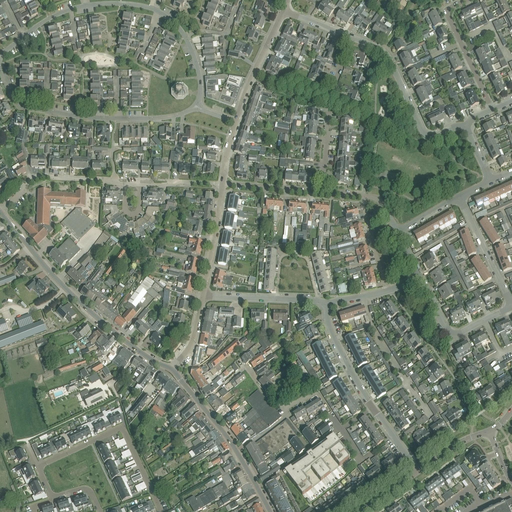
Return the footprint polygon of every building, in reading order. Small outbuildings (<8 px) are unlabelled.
[(184,5),(174,0),(173,2),(175,3),(173,6),(179,10),(181,7),(183,8),(184,5)] [(266,3),(262,1),(258,0),(256,0),(257,1),(258,1),(256,6),(257,7),(255,10),(258,12),(267,15),(268,13),(269,13),(270,11),(269,11),(270,9),(267,8),(267,7),(265,6),(266,3)] [(344,0),(339,8),(342,10),(345,4),(348,0),(344,0)] [(499,6),(500,9),(507,6),(504,0),(497,4),(495,5),(497,7),(499,6)] [(318,10),(324,14),(328,7),(330,5),(324,2),(324,3),(323,3),(318,10)] [(26,10),(27,12),(37,7),(35,5),(33,6),(32,3),(26,6),(27,10),(26,10)] [(208,5),(207,8),(217,12),(218,9),(216,9),(218,5),(211,3),(210,6),(208,5)] [(361,10),(357,15),(360,16),(360,17),(361,15),(365,10),(367,7),(364,5),(361,10)] [(479,5),(473,8),(477,17),(483,14),(479,5)] [(328,7),(324,14),(329,17),(333,11),(335,8),(333,6),(331,9),(328,7)] [(500,9),(498,11),(496,11),(499,17),(500,16),(503,15),(505,14),(510,12),(508,9),(509,8),(508,6),(507,6),(500,9)] [(22,15),(16,18),(21,28),(24,26),(21,19),(23,18),(29,15),(30,14),(31,17),(38,14),(36,11),(38,10),(37,7),(27,12),(22,15)] [(208,11),(207,14),(213,17),(215,13),(216,14),(217,12),(207,8),(206,11),(208,11)] [(240,8),(235,22),(240,24),(243,16),(242,16),(243,14),(241,14),(243,9),(240,8)] [(429,16),(431,22),(439,18),(436,12),(433,14),(431,8),(421,13),(424,19),(429,16)] [(473,8),(467,10),(470,17),(472,19),(477,17),(473,8)] [(376,33),(378,35),(382,29),(384,26),(380,23),(386,14),(387,12),(384,10),(380,15),(372,27),(374,29),(373,31),(372,32),(375,34),(376,33)] [(470,17),(467,10),(461,13),(462,16),(460,17),(462,21),(466,19),(471,28),(469,29),(470,32),(476,29),(474,24),(472,19),(470,17)] [(339,19),(342,21),(346,14),(341,11),(336,17),(337,17),(336,18),(339,20),(339,19)] [(346,14),(342,21),(341,21),(343,23),(344,22),(347,24),(354,14),(349,11),(346,14)] [(372,22),(366,18),(365,20),(359,29),(361,31),(362,29),(365,31),(369,25),(372,27),(380,15),(378,13),(377,15),(376,15),(373,20),(372,22)] [(489,14),(487,16),(489,21),(495,19),(492,13),(489,14)] [(204,16),(203,19),(213,23),(214,20),(212,20),(213,17),(207,14),(206,17),(204,16)] [(255,27),(257,28),(262,30),(265,22),(264,21),(265,18),(256,14),(255,18),(258,20),(255,27)] [(357,20),(356,21),(355,24),(354,25),(354,26),(355,26),(359,29),(366,18),(361,15),(360,17),(360,16),(359,17),(357,20)] [(439,18),(431,22),(428,24),(429,26),(433,25),(435,31),(440,28),(439,26),(441,25),(441,24),(442,23),(441,20),(440,21),(439,18)] [(484,19),(479,21),(482,26),(486,24),(488,24),(485,18),(484,19)] [(213,23),(203,19),(201,22),(204,23),(202,26),(209,28),(210,25),(212,25),(213,23)] [(492,23),(495,29),(501,26),(498,20),(492,23)] [(48,30),(49,33),(59,31),(59,29),(57,29),(57,25),(50,27),(50,30),(48,30)] [(12,27),(10,29),(9,29),(12,34),(15,33),(18,31),(15,26),(12,27)] [(382,29),(378,35),(383,38),(385,36),(388,38),(395,28),(392,26),(389,29),(384,26),(382,29)] [(248,39),(252,41),(256,42),(259,35),(256,34),(257,31),(249,28),(246,34),(250,36),(248,39)] [(297,45),(298,41),(298,39),(292,36),(294,32),(286,28),(283,35),(287,37),(286,40),(292,42),(297,45)] [(52,36),(52,39),(59,37),(63,36),(61,30),(59,31),(49,33),(50,36),(52,36)] [(122,37),(129,38),(131,38),(132,35),(131,35),(131,32),(121,30),(120,33),(122,34),(122,37)] [(438,40),(439,42),(440,44),(448,41),(446,37),(447,37),(444,30),(437,33),(440,39),(438,40)] [(165,39),(165,40),(174,45),(176,42),(174,41),(175,38),(167,34),(168,33),(165,32),(162,38),(165,39)] [(304,44),(305,44),(301,54),(303,55),(305,52),(304,52),(307,44),(308,44),(312,34),(305,32),(304,36),(300,34),(298,39),(298,41),(301,43),(302,41),(305,42),(304,44)] [(312,48),(316,49),(319,43),(320,40),(317,39),(317,37),(312,34),(308,44),(313,46),(312,48)] [(403,45),(399,38),(395,40),(397,43),(394,45),(397,51),(402,49),(407,47),(405,44),(403,45)] [(165,40),(162,45),(170,49),(171,47),(173,47),(174,45),(165,40)] [(238,51),(240,52),(243,53),(243,54),(245,55),(249,57),(253,50),(250,48),(251,47),(248,46),(247,47),(247,45),(244,44),(238,41),(236,44),(240,46),(238,51)] [(290,45),(285,43),(281,41),(278,47),(284,50),(288,52),(291,46),(290,46),(290,45)] [(330,41),(328,47),(330,48),(331,48),(337,50),(339,45),(330,41)] [(418,48),(422,47),(421,46),(423,45),(423,46),(426,45),(426,44),(425,42),(421,44),(418,45),(408,50),(409,53),(411,52),(415,50),(418,48)] [(476,52),(478,58),(485,55),(488,54),(486,48),(489,46),(487,43),(482,46),(483,49),(476,52)] [(162,45),(159,51),(169,56),(170,53),(169,52),(170,49),(162,45)] [(284,50),(278,47),(275,53),(283,57),(285,53),(287,55),(288,52),(284,50)] [(329,51),(328,54),(335,57),(336,53),(337,54),(338,51),(337,51),(337,50),(331,48),(330,48),(328,47),(327,47),(326,50),(329,51)] [(62,49),(55,50),(56,53),(54,54),(54,57),(65,54),(64,52),(63,52),(62,49)] [(157,50),(154,55),(165,60),(166,57),(168,58),(169,56),(159,51),(157,50)] [(292,57),(298,59),(301,52),(295,50),(292,57)] [(369,66),(368,65),(369,62),(365,60),(366,58),(363,57),(365,54),(357,51),(356,55),(358,55),(357,58),(360,60),(358,67),(367,70),(369,66)] [(414,58),(411,52),(409,53),(407,54),(404,55),(400,57),(403,63),(410,60),(414,58)] [(335,57),(328,54),(325,53),(323,59),(318,57),(316,60),(321,62),(326,64),(331,66),(332,63),(333,63),(334,59),(335,60),(336,57),(335,57)] [(449,60),(451,64),(458,60),(456,56),(455,56),(454,54),(446,57),(447,61),(449,60)] [(154,55),(151,60),(154,62),(164,66),(165,64),(163,63),(165,60),(154,55)] [(421,65),(432,59),(431,55),(419,60),(420,62),(421,65)] [(488,61),(491,60),(489,57),(487,58),(485,55),(478,58),(480,62),(479,62),(480,65),(481,64),(488,61)] [(280,66),(281,63),(272,58),(269,65),(276,68),(277,65),(280,66)] [(410,60),(403,63),(404,65),(403,66),(404,69),(405,68),(406,69),(410,67),(413,66),(411,62),(415,61),(414,58),(410,60)] [(154,62),(151,60),(149,65),(152,67),(151,67),(159,71),(161,68),(162,69),(164,66),(154,62)] [(458,60),(451,64),(453,69),(451,70),(452,72),(462,68),(458,60)] [(481,64),(484,70),(491,66),(493,65),(491,60),(488,61),(481,64)] [(313,66),(312,69),(322,72),(326,64),(321,62),(321,63),(317,61),(315,67),(313,66)] [(276,68),(269,65),(268,65),(267,67),(267,68),(266,71),(269,72),(267,76),(276,80),(279,74),(277,73),(278,69),(276,68)] [(491,66),(484,70),(487,76),(493,72),(496,71),(493,65),(491,66)] [(322,72),(312,69),(310,75),(308,79),(316,82),(317,78),(320,79),(322,72)] [(355,70),(354,73),(353,77),(356,78),(354,83),(358,85),(358,87),(362,88),(365,80),(361,78),(362,76),(360,76),(361,73),(355,70)] [(408,74),(411,80),(418,77),(415,71),(408,74)] [(490,77),(492,83),(499,80),(502,79),(499,73),(496,75),(496,74),(490,77)] [(457,77),(460,83),(467,80),(465,74),(457,77)] [(206,84),(206,87),(215,87),(219,87),(218,81),(226,80),(228,76),(223,75),(210,77),(210,80),(207,81),(207,83),(206,83),(206,84)] [(243,79),(229,76),(226,84),(232,86),(230,92),(234,93),(236,87),(240,89),(241,87),(242,87),(242,85),(241,85),(243,79)] [(418,77),(411,80),(414,86),(421,83),(419,80),(423,78),(422,76),(418,77)] [(492,83),(495,89),(502,86),(504,85),(502,79),(499,80),(492,83)] [(467,80),(460,83),(463,89),(470,86),(467,80)] [(502,86),(495,89),(498,95),(499,94),(502,93),(504,92),(503,89),(508,87),(507,84),(505,85),(504,85),(502,86)] [(255,87),(253,93),(261,96),(267,98),(272,99),(273,96),(262,92),(263,89),(266,90),(266,87),(260,85),(260,86),(257,85),(256,88),(255,87)] [(350,102),(354,104),(358,105),(362,97),(357,95),(358,94),(356,93),(357,90),(345,85),(344,88),(348,90),(347,93),(353,95),(350,100),(351,100),(350,102)] [(215,87),(206,87),(206,93),(207,93),(208,96),(211,95),(212,100),(219,102),(222,94),(216,92),(215,87)] [(184,91),(182,88),(181,88),(178,88),(177,89),(175,91),(174,92),(174,95),(175,96),(177,98),(178,98),(181,98),(182,98),(184,96),(185,95),(184,91)] [(222,94),(219,102),(231,107),(233,106),(234,104),(236,104),(236,103),(236,102),(236,100),(225,96),(227,91),(223,89),(222,94)] [(416,92),(419,98),(426,95),(423,89),(416,92)] [(466,95),(469,101),(476,98),(473,92),(466,95)] [(253,93),(251,100),(259,102),(265,104),(267,98),(261,96),(253,93)] [(425,103),(426,105),(429,104),(432,103),(430,100),(433,99),(430,93),(426,95),(419,98),(422,104),(425,103)] [(457,95),(451,98),(452,101),(455,100),(456,104),(460,102),(458,99),(459,98),(457,95)] [(444,105),(441,98),(438,100),(443,112),(446,111),(449,118),(450,118),(453,117),(452,116),(456,114),(452,106),(446,109),(444,105)] [(477,101),(476,98),(469,101),(471,107),(480,103),(478,100),(477,101)] [(249,106),(260,110),(261,110),(263,105),(258,103),(259,102),(251,100),(249,106)] [(439,110),(433,113),(438,123),(444,120),(441,113),(443,112),(438,100),(435,101),(438,108),(438,107),(439,110)] [(0,102),(0,108),(4,117),(8,115),(7,113),(11,112),(7,104),(3,106),(1,102),(0,102)] [(457,106),(458,108),(460,113),(463,111),(465,110),(464,106),(461,107),(460,104),(457,106)] [(249,106),(247,113),(254,115),(255,113),(259,114),(260,110),(249,106)] [(311,113),(311,116),(318,117),(319,111),(311,110),(311,109),(307,109),(307,113),(311,113)] [(247,113),(245,119),(252,122),(254,123),(256,119),(253,118),(254,115),(247,113)] [(438,123),(433,113),(427,116),(432,126),(438,123)] [(23,126),(24,117),(16,115),(15,120),(11,119),(10,124),(11,124),(10,125),(10,126),(9,127),(9,128),(10,129),(11,129),(12,130),(14,129),(15,128),(15,127),(14,126),(14,125),(23,126)] [(32,128),(35,129),(37,119),(30,118),(29,128),(32,129),(32,128)] [(342,120),(341,127),(353,128),(353,125),(349,125),(349,122),(354,122),(354,119),(353,118),(346,118),(346,121),(342,120)] [(37,119),(35,129),(42,130),(44,120),(37,119)] [(245,119),(242,126),(250,128),(251,126),(254,127),(256,127),(257,123),(254,123),(252,122),(245,119)] [(495,125),(494,123),(493,120),(488,123),(489,124),(482,127),(483,128),(481,128),(483,131),(484,131),(486,134),(492,131),(490,127),(495,125)] [(55,134),(55,133),(56,131),(55,131),(57,123),(50,121),(49,126),(46,126),(45,132),(51,133),(55,134)] [(308,129),(309,129),(317,130),(317,123),(310,122),(306,122),(305,125),(308,126),(308,129)] [(56,131),(55,133),(59,133),(58,135),(65,136),(66,129),(63,129),(64,124),(57,123),(55,131),(56,131)] [(70,125),(69,130),(68,134),(74,134),(73,138),(79,139),(80,131),(77,130),(78,126),(70,125)] [(242,126),(240,132),(248,135),(250,128),(242,126)] [(84,127),(83,132),(83,135),(87,136),(86,138),(90,139),(92,128),(84,127)] [(345,134),(344,137),(352,138),(356,138),(357,133),(352,133),(353,131),(353,128),(341,127),(341,133),(345,134)] [(102,143),(104,143),(109,143),(109,132),(106,132),(106,128),(98,128),(98,137),(102,137),(102,143)] [(167,128),(164,128),(159,128),(159,132),(160,133),(160,136),(166,136),(166,138),(171,138),(170,141),(175,141),(175,138),(175,133),(171,133),(171,130),(167,130),(167,128)] [(180,135),(179,140),(179,142),(179,146),(177,146),(177,142),(175,142),(175,148),(179,148),(183,149),(183,143),(188,143),(188,144),(194,144),(195,129),(186,129),(186,135),(180,135)] [(304,134),(304,138),(311,139),(312,136),(316,136),(317,130),(309,129),(309,135),(304,134)] [(23,140),(25,132),(25,131),(21,130),(19,140),(17,139),(16,144),(22,144),(23,141),(23,140)] [(240,132),(238,139),(246,142),(247,139),(257,142),(259,138),(248,135),(240,132)] [(483,138),(485,144),(493,140),(490,134),(483,138)] [(155,136),(151,139),(157,146),(160,143),(155,136)] [(352,137),(344,137),(344,140),(340,139),(339,146),(347,146),(347,147),(351,147),(352,137)] [(208,147),(214,148),(219,149),(219,145),(218,145),(219,141),(213,140),(214,139),(209,138),(208,147)] [(308,144),(307,147),(315,148),(315,142),(311,142),(311,139),(304,138),(303,143),(308,144)] [(266,148),(262,148),(252,147),(245,144),(246,142),(238,139),(236,146),(244,148),(248,150),(251,150),(261,151),(266,152),(266,148)] [(485,144),(488,149),(496,145),(493,140),(485,144)] [(20,144),(23,151),(25,159),(29,158),(24,144),(20,144)] [(488,149),(491,154),(498,151),(496,145),(488,149)] [(244,148),(236,146),(234,152),(241,155),(242,152),(246,153),(248,150),(244,148)] [(92,147),(92,151),(96,151),(96,155),(98,155),(97,163),(93,163),(92,170),(101,170),(101,164),(103,164),(103,160),(101,160),(102,148),(94,147),(92,147)] [(207,150),(199,150),(199,151),(200,151),(200,153),(203,153),(203,154),(204,154),(203,159),(216,161),(217,154),(208,153),(208,151),(207,150)] [(25,159),(23,151),(21,153),(16,156),(20,163),(17,165),(12,168),(14,170),(14,171),(18,176),(21,174),(22,175),(26,172),(23,168),(27,165),(24,162),(25,161),(25,160),(25,159)] [(498,151),(491,154),(493,160),(501,157),(498,151)] [(341,159),(341,161),(349,162),(350,156),(346,156),(346,153),(339,152),(338,152),(337,158),(341,159)] [(49,162),(49,167),(52,167),(52,168),(59,169),(59,161),(60,157),(56,157),(49,157),(49,162)] [(59,161),(59,169),(66,169),(67,164),(70,164),(70,161),(70,158),(64,157),(64,161),(59,161)] [(196,159),(195,158),(193,158),(192,164),(195,164),(195,166),(202,167),(203,159),(196,158),(196,159)] [(242,173),(242,172),(243,172),(243,167),(244,159),(242,159),(237,158),(235,171),(238,171),(238,173),(237,177),(241,178),(241,179),(242,179),(245,179),(244,180),(246,180),(247,174),(242,173)] [(505,158),(502,159),(498,161),(501,168),(508,165),(505,158)] [(161,173),(162,164),(162,160),(151,160),(151,168),(154,168),(154,172),(158,173),(158,174),(161,174),(161,173)] [(151,165),(151,161),(149,161),(149,162),(142,162),(142,167),(142,172),(149,172),(149,167),(149,165),(151,165)] [(349,168),(349,162),(341,161),(340,165),(338,164),(337,171),(345,172),(349,172),(349,168)] [(175,163),(175,164),(174,169),(179,170),(179,173),(189,174),(190,166),(181,166),(181,163),(175,163)] [(204,169),(204,168),(203,173),(213,175),(215,166),(205,164),(204,169)] [(259,178),(260,178),(265,179),(265,178),(266,178),(267,176),(267,172),(267,170),(266,170),(266,169),(260,169),(260,166),(255,166),(255,173),(258,173),(258,175),(259,175),(259,178)] [(508,184),(502,187),(506,194),(511,192),(508,184)] [(502,187),(497,189),(500,197),(506,194),(502,187)] [(112,200),(113,189),(109,189),(106,189),(105,190),(105,193),(102,193),(101,206),(105,206),(105,200),(105,199),(112,200)] [(116,189),(113,189),(112,200),(113,200),(113,201),(117,201),(117,200),(120,200),(120,201),(122,201),(123,193),(120,193),(120,191),(119,190),(116,190),(116,189)] [(497,189),(491,192),(494,199),(500,197),(497,189)] [(143,200),(153,201),(153,190),(149,190),(149,191),(146,191),(146,192),(143,192),(143,195),(143,200)] [(153,190),(153,201),(159,201),(159,202),(163,202),(163,200),(163,195),(163,192),(159,192),(157,191),(153,190)] [(39,191),(38,213),(50,214),(50,208),(64,208),(64,206),(72,206),(76,206),(85,207),(86,193),(76,193),(76,195),(72,195),(72,194),(50,193),(50,191),(39,191)] [(491,192),(485,195),(489,202),(494,199),(491,192)] [(485,195),(480,197),(483,204),(489,202),(485,195)] [(205,203),(205,207),(212,208),(213,202),(199,200),(199,199),(181,197),(181,201),(185,202),(195,204),(195,203),(201,203),(201,202),(205,203)] [(230,197),(229,204),(238,205),(239,198),(230,197)] [(480,197),(474,200),(475,202),(476,205),(477,207),(479,210),(482,208),(483,211),(484,211),(485,211),(486,210),(484,207),(483,204),(480,197)] [(270,207),(274,207),(275,201),(266,200),(266,205),(266,207),(266,210),(269,211),(270,207)] [(283,201),(275,201),(274,207),(279,207),(279,212),(282,212),(283,201)] [(292,212),(297,213),(298,203),(289,202),(288,212),(292,213),(292,212)] [(302,214),(305,214),(306,204),(298,203),(297,213),(302,213),(302,214)] [(229,204),(228,211),(236,212),(238,205),(229,204)] [(315,211),(320,211),(321,205),(312,204),(311,215),(315,215),(315,211)] [(321,205),(320,211),(325,212),(325,218),(328,218),(329,206),(321,205)] [(109,223),(110,222),(119,215),(118,213),(119,212),(117,206),(103,206),(103,210),(110,211),(111,214),(106,218),(109,223)] [(153,223),(155,225),(157,222),(157,221),(155,220),(156,219),(152,216),(154,212),(159,212),(159,210),(159,208),(148,207),(145,214),(146,214),(145,216),(153,223)] [(347,211),(348,216),(348,217),(358,215),(357,208),(347,211)] [(75,210),(65,220),(61,224),(64,228),(65,227),(79,241),(96,225),(75,210)] [(488,214),(487,212),(486,210),(485,211),(484,211),(483,211),(475,215),(477,219),(488,214)] [(451,212),(446,215),(450,222),(452,224),(457,221),(455,219),(451,212)] [(499,220),(502,219),(504,218),(502,212),(496,215),(499,220)] [(50,214),(38,213),(37,226),(36,227),(30,221),(23,228),(31,236),(30,237),(37,245),(47,236),(47,237),(57,227),(56,226),(54,225),(53,225),(51,225),(51,219),(49,219),(50,214)] [(197,213),(195,213),(194,213),(193,218),(199,219),(199,216),(203,217),(203,221),(206,221),(211,222),(212,215),(197,213)] [(227,214),(226,221),(233,223),(235,216),(227,214)] [(118,233),(122,234),(127,222),(127,221),(122,217),(121,218),(119,215),(110,222),(113,226),(117,223),(121,226),(118,233)] [(446,215),(440,218),(445,225),(450,222),(446,215)] [(140,234),(140,236),(141,238),(145,237),(142,227),(146,224),(153,230),(155,227),(155,225),(153,223),(145,216),(143,219),(142,218),(136,222),(140,234)] [(201,221),(189,218),(185,217),(184,222),(188,222),(188,223),(196,224),(194,233),(200,234),(203,223),(200,223),(201,221)] [(440,218),(435,221),(439,228),(445,225),(440,218)] [(483,229),(490,225),(492,223),(489,218),(486,220),(486,219),(479,224),(483,229)] [(122,236),(120,241),(124,243),(125,242),(124,241),(125,237),(126,237),(129,229),(133,229),(134,234),(135,234),(136,238),(140,236),(140,234),(136,222),(134,223),(133,222),(130,221),(129,223),(127,222),(122,234),(121,236),(122,236)] [(226,221),(224,229),(232,230),(233,223),(226,221)] [(435,221),(430,224),(435,234),(441,231),(439,228),(435,221)] [(352,223),(342,225),(343,229),(350,227),(351,230),(354,229),(355,233),(363,231),(361,224),(352,226),(352,223)] [(296,230),(296,239),(298,239),(298,243),(299,243),(299,244),(302,244),(302,243),(303,243),(303,242),(304,242),(304,240),(306,240),(307,225),(303,224),(302,233),(298,233),(298,231),(296,230)] [(430,224),(424,227),(428,235),(430,237),(435,234),(430,224)] [(504,232),(507,230),(510,229),(507,224),(502,226),(501,226),(504,232)] [(483,229),(486,234),(493,230),(490,225),(483,229)] [(423,238),(427,244),(428,246),(434,243),(433,241),(431,238),(428,240),(425,236),(428,235),(424,227),(419,231),(423,238)] [(486,234),(489,239),(496,235),(499,233),(496,228),(493,230),(486,234)] [(460,233),(462,239),(470,236),(467,230),(460,233)] [(188,235),(181,233),(174,231),(173,236),(180,237),(180,238),(187,240),(188,235)] [(342,244),(338,245),(339,249),(343,248),(352,245),(352,246),(353,246),(359,244),(358,240),(364,239),(363,231),(355,233),(356,237),(353,238),(354,241),(351,241),(342,244)] [(417,241),(423,238),(419,231),(413,234),(417,241)] [(231,234),(224,232),(222,239),(223,239),(230,241),(231,234)] [(5,244),(11,239),(6,233),(2,236),(0,237),(0,242),(3,242),(5,244)] [(496,235),(489,239),(493,245),(500,241),(496,235)] [(462,239),(464,245),(472,242),(470,236),(462,239)] [(5,244),(9,250),(15,245),(11,239),(5,244)] [(81,251),(72,243),(69,239),(57,251),(56,249),(49,256),(61,268),(68,262),(69,263),(81,251)] [(203,242),(193,240),(188,239),(187,245),(193,247),(201,249),(203,242)] [(230,241),(223,239),(221,246),(229,248),(230,241)] [(464,252),(466,251),(474,248),(472,242),(464,245),(462,247),(464,252)] [(342,249),(339,250),(340,254),(343,254),(354,251),(354,250),(356,250),(357,252),(356,252),(358,257),(361,256),(368,254),(366,246),(360,248),(359,244),(353,246),(342,249)] [(422,259),(425,264),(437,258),(434,252),(437,251),(436,250),(443,247),(441,244),(429,251),(431,254),(422,259)] [(15,245),(9,250),(13,255),(20,250),(15,245)] [(447,248),(450,253),(455,251),(452,245),(450,247),(447,248)] [(495,249),(497,255),(505,252),(508,250),(506,245),(502,246),(499,247),(495,249)] [(201,249),(193,247),(192,250),(191,249),(190,253),(200,255),(201,249)] [(474,248),(466,251),(468,257),(476,254),(474,248)] [(220,250),(219,257),(227,259),(228,252),(220,250)] [(497,255),(499,260),(507,257),(509,257),(510,256),(508,250),(505,252),(497,255)] [(450,253),(453,259),(455,258),(458,256),(455,251),(450,253)] [(311,254),(312,261),(322,258),(320,252),(311,254)] [(361,256),(358,257),(359,261),(359,264),(365,262),(370,261),(368,254),(361,256)] [(105,274),(108,276),(122,256),(120,255),(105,274)] [(70,277),(75,282),(81,275),(85,271),(92,261),(86,256),(79,263),(83,267),(77,273),(75,272),(73,269),(69,273),(68,275),(70,277)] [(137,261),(137,263),(140,264),(141,259),(147,261),(147,257),(142,256),(142,257),(138,256),(137,261)] [(227,259),(219,257),(218,264),(226,266),(227,259)] [(437,257),(437,258),(425,264),(427,269),(428,269),(429,271),(435,268),(434,266),(439,263),(440,262),(437,257)] [(499,260),(501,266),(509,263),(511,262),(509,257),(507,257),(499,260)] [(312,261),(314,267),(323,265),(322,261),(325,261),(324,258),(322,259),(322,258),(312,261)] [(471,262),(474,267),(481,263),(478,258),(471,262)] [(189,263),(188,266),(197,268),(198,261),(189,259),(188,263),(189,263)] [(460,273),(462,272),(464,271),(462,268),(461,269),(459,265),(465,261),(464,260),(456,265),(460,273)] [(81,275),(75,282),(80,286),(83,283),(85,281),(83,279),(88,274),(89,273),(93,267),(94,268),(95,266),(93,264),(95,262),(93,261),(92,261),(85,271),(81,275)] [(450,261),(443,265),(444,267),(448,265),(451,271),(454,269),(450,261)] [(509,263),(501,266),(503,272),(511,268),(511,263),(511,262),(509,263)] [(16,269),(19,273),(18,273),(21,276),(24,273),(29,269),(23,263),(16,269)] [(472,269),(475,274),(485,268),(481,263),(474,267),(472,269)] [(314,267),(316,274),(325,272),(323,265),(314,267)] [(197,268),(188,266),(188,269),(186,268),(186,272),(195,274),(197,268)] [(98,268),(92,275),(88,280),(92,283),(96,278),(100,273),(100,272),(101,271),(98,269),(98,268)] [(479,279),(481,278),(488,273),(485,268),(475,274),(479,279)] [(363,279),(367,278),(374,276),(372,269),(367,270),(361,271),(362,275),(363,279)] [(430,274),(433,280),(442,275),(439,269),(430,274)] [(0,285),(17,280),(13,270),(10,271),(10,272),(0,275),(0,285)] [(217,272),(215,279),(224,281),(226,274),(222,273),(217,272)] [(316,274),(317,280),(327,278),(325,272),(316,274)] [(481,278),(479,279),(482,284),(484,283),(485,283),(489,280),(491,279),(488,273),(481,278)] [(442,275),(433,280),(436,285),(439,283),(439,285),(446,282),(442,275)] [(374,276),(367,278),(368,282),(364,283),(365,286),(369,285),(376,283),(374,276)] [(463,279),(466,285),(471,282),(472,282),(469,276),(465,278),(463,279)] [(114,323),(121,329),(127,323),(128,324),(131,320),(136,315),(143,307),(139,304),(147,293),(155,299),(159,294),(150,288),(154,282),(147,277),(143,282),(141,285),(128,302),(129,303),(125,307),(129,310),(121,319),(120,317),(114,323)] [(178,283),(184,284),(193,286),(194,280),(184,277),(184,278),(179,277),(178,283)] [(458,277),(451,280),(446,283),(448,285),(453,283),(459,280),(458,277)] [(317,280),(319,287),(328,285),(327,278),(317,280)] [(111,283),(108,286),(111,290),(117,283),(112,279),(109,282),(111,283)] [(154,281),(163,289),(166,286),(161,281),(159,282),(155,279),(154,281)] [(215,279),(213,286),(223,288),(223,285),(226,286),(227,282),(224,281),(215,279)] [(33,281),(29,285),(33,288),(35,291),(38,288),(44,294),(50,288),(42,281),(37,286),(36,285),(36,284),(33,281)] [(153,287),(160,293),(161,291),(162,290),(163,289),(156,283),(153,287)] [(184,284),(178,283),(177,288),(182,289),(181,290),(186,292),(191,293),(193,286),(184,284)] [(81,293),(85,298),(94,288),(90,284),(88,286),(88,285),(85,289),(84,289),(81,293)] [(119,287),(117,289),(116,291),(120,293),(125,287),(120,284),(119,287)] [(321,294),(330,291),(328,285),(319,287),(321,294)] [(438,290),(441,295),(450,291),(448,285),(443,288),(438,290)] [(91,303),(92,301),(100,292),(100,291),(95,286),(94,288),(85,298),(86,298),(86,299),(91,303)] [(164,294),(164,298),(164,299),(163,309),(168,311),(170,293),(178,295),(179,293),(174,292),(170,291),(170,290),(169,290),(166,289),(165,289),(164,294)] [(453,296),(455,298),(461,295),(465,293),(464,290),(460,292),(459,292),(455,294),(454,292),(452,294),(450,291),(441,295),(444,301),(453,296)] [(477,300),(472,302),(477,312),(482,309),(479,304),(482,303),(480,299),(479,297),(476,291),(473,292),(477,300)] [(493,291),(488,294),(493,304),(502,299),(498,292),(494,294),(493,291)] [(103,295),(100,292),(92,301),(95,304),(94,305),(99,310),(108,300),(109,300),(110,300),(104,295),(103,295)] [(493,304),(488,294),(482,297),(487,306),(493,304)] [(134,327),(140,332),(145,326),(147,323),(143,319),(150,311),(149,310),(159,298),(160,298),(161,297),(160,297),(161,296),(159,295),(147,308),(138,318),(140,320),(134,327)] [(477,312),(472,302),(470,299),(465,302),(467,305),(466,305),(468,308),(466,308),(468,313),(468,312),(470,311),(471,315),(477,312)] [(99,310),(104,314),(110,308),(112,305),(108,302),(109,301),(109,300),(108,300),(99,310)] [(175,309),(182,311),(187,312),(188,304),(181,302),(180,307),(176,306),(175,309)] [(384,313),(385,315),(388,313),(395,308),(391,302),(388,305),(386,302),(381,306),(383,308),(384,307),(386,311),(384,313)] [(104,314),(109,318),(115,311),(113,310),(116,306),(113,303),(112,305),(110,308),(104,314)] [(72,321),(73,319),(76,316),(70,309),(72,307),(69,304),(63,310),(61,308),(56,312),(63,320),(65,318),(70,322),(72,321)] [(357,309),(360,317),(364,316),(366,323),(370,322),(367,314),(366,315),(364,307),(357,309)] [(398,313),(399,312),(397,309),(396,310),(395,308),(388,313),(385,315),(387,317),(390,315),(392,318),(394,316),(398,313)] [(455,311),(453,308),(451,310),(451,311),(450,312),(450,313),(452,316),(450,317),(453,323),(454,322),(455,323),(459,321),(455,311)] [(461,308),(455,311),(459,321),(466,317),(461,308)] [(217,320),(217,318),(218,314),(217,314),(218,310),(212,309),(211,312),(206,311),(205,316),(213,318),(213,319),(217,320)] [(354,319),(360,317),(357,309),(351,311),(354,319)] [(115,311),(109,318),(114,322),(117,319),(119,316),(120,315),(119,314),(115,311)] [(173,323),(179,324),(184,325),(185,318),(182,317),(183,314),(169,311),(169,314),(175,316),(174,320),(174,319),(173,323)] [(252,311),(252,316),(252,319),(264,320),(264,311),(252,311)] [(286,323),(287,323),(287,313),(279,312),(274,311),(274,321),(283,321),(283,326),(286,326),(286,323)] [(348,321),(354,319),(351,311),(345,312),(348,321)] [(298,317),(300,322),(301,325),(302,325),(302,326),(301,327),(301,326),(297,328),(299,331),(308,327),(307,324),(306,324),(305,323),(312,320),(308,312),(298,317)] [(342,322),(348,321),(345,312),(339,314),(342,323),(342,322)] [(213,318),(205,316),(203,323),(212,325),(213,319),(213,318)] [(394,320),(394,321),(391,323),(394,328),(393,328),(396,331),(396,330),(399,328),(406,324),(402,318),(399,320),(398,317),(394,320)] [(153,332),(161,322),(159,320),(152,327),(147,323),(145,326),(140,332),(145,336),(148,333),(150,335),(153,332)] [(42,321),(0,337),(0,348),(46,331),(42,321)] [(507,321),(501,324),(504,332),(505,331),(506,334),(511,332),(510,329),(507,321)] [(150,339),(152,340),(159,347),(165,340),(164,339),(165,338),(161,335),(160,336),(157,333),(159,331),(163,326),(168,327),(169,324),(161,322),(153,332),(155,334),(150,339)] [(85,324),(81,328),(74,335),(79,340),(82,338),(91,330),(85,324)] [(399,328),(396,330),(401,337),(405,334),(404,333),(410,329),(409,328),(410,327),(409,326),(408,326),(406,324),(399,328)] [(504,332),(501,324),(495,326),(497,330),(493,332),(495,336),(499,334),(500,334),(506,347),(511,345),(509,342),(506,334),(505,331),(504,332)] [(316,329),(314,326),(310,328),(304,330),(307,336),(309,335),(311,340),(320,336),(316,329)] [(93,346),(97,342),(105,335),(98,329),(93,335),(93,336),(88,341),(93,346)] [(406,344),(408,346),(418,340),(416,337),(416,336),(414,334),(413,334),(411,336),(409,333),(403,338),(405,341),(407,339),(409,342),(406,344)] [(483,333),(477,336),(481,343),(487,340),(483,333)] [(98,348),(99,349),(103,348),(106,345),(105,345),(107,343),(105,341),(108,338),(105,335),(97,342),(101,345),(98,348)] [(345,338),(348,344),(355,340),(352,335),(345,338)] [(106,345),(103,348),(99,349),(98,350),(99,352),(104,352),(105,350),(107,351),(116,341),(111,336),(108,338),(105,341),(107,343),(105,345),(106,345)] [(263,339),(270,347),(274,344),(271,341),(272,340),(269,336),(268,337),(263,339)] [(481,343),(477,336),(471,339),(477,348),(482,345),(481,343)] [(38,348),(48,344),(46,338),(36,341),(36,343),(35,344),(35,345),(34,345),(34,346),(35,346),(36,347),(37,347),(38,348)] [(387,345),(389,348),(394,344),(392,342),(390,343),(386,338),(384,339),(386,344),(387,345)] [(269,347),(263,339),(259,343),(265,350),(269,347)] [(206,355),(212,356),(214,354),(216,351),(213,350),(214,348),(209,347),(210,347),(211,342),(207,342),(200,340),(199,345),(206,347),(206,346),(208,347),(206,355)] [(348,344),(351,350),(358,346),(355,340),(348,344)] [(418,340),(408,346),(410,349),(413,347),(415,349),(421,344),(418,340)] [(230,346),(234,351),(241,345),(239,343),(237,341),(236,341),(237,341),(233,344),(230,346)] [(466,342),(460,345),(464,353),(466,355),(472,352),(470,349),(466,342)] [(312,347),(315,352),(323,348),(320,343),(312,347)] [(113,352),(108,358),(112,361),(114,362),(113,363),(116,360),(124,349),(123,348),(117,344),(114,348),(112,351),(113,352)] [(487,354),(487,355),(488,356),(496,352),(492,344),(489,346),(492,350),(487,354)] [(464,353),(460,345),(455,348),(456,351),(452,353),(457,360),(460,358),(459,356),(462,354),(463,356),(466,355),(464,353)] [(223,352),(227,357),(234,351),(230,346),(230,347),(225,350),(223,352)] [(351,350),(354,355),(361,352),(358,346),(351,350)] [(196,348),(193,366),(199,366),(203,350),(196,348)] [(252,360),(249,362),(253,368),(264,361),(261,357),(271,350),(269,348),(252,360)] [(315,352),(318,358),(326,354),(323,348),(315,352)] [(124,349),(116,360),(122,365),(120,367),(123,370),(134,356),(128,352),(124,349)] [(377,358),(378,359),(382,356),(378,349),(376,350),(373,352),(374,355),(378,354),(380,356),(377,358)] [(418,354),(422,359),(429,355),(425,349),(418,354)] [(217,358),(216,358),(220,363),(227,357),(223,352),(217,358)] [(354,355),(356,361),(364,357),(361,352),(354,355)] [(246,364),(249,362),(252,360),(248,354),(241,358),(243,361),(243,362),(244,364),(245,364),(246,364)] [(318,358),(321,364),(328,360),(326,354),(318,358)] [(394,356),(399,364),(404,361),(402,358),(400,359),(397,354),(394,356)] [(480,354),(474,357),(477,363),(488,356),(487,355),(482,357),(480,354)] [(429,355),(422,359),(426,365),(433,360),(429,355)] [(132,365),(138,369),(143,362),(137,357),(132,365)] [(364,357),(356,361),(359,367),(367,363),(364,357)] [(210,363),(210,364),(211,365),(212,367),(214,368),(215,367),(220,363),(216,358),(212,362),(210,364),(210,363)] [(509,359),(501,364),(504,369),(507,367),(506,364),(510,362),(509,359)] [(321,364),(324,369),(331,365),(328,360),(321,364)] [(57,369),(59,375),(60,375),(60,373),(63,371),(78,366),(77,366),(86,363),(86,361),(77,364),(76,363),(57,369)] [(143,362),(138,369),(144,374),(149,367),(143,362)] [(257,375),(258,375),(259,376),(265,372),(267,374),(272,371),(271,370),(270,371),(267,370),(267,369),(267,366),(269,365),(267,362),(255,370),(256,372),(257,375)] [(87,370),(90,375),(103,368),(100,363),(87,370)] [(324,369),(326,375),(334,371),(331,365),(324,369)] [(428,375),(430,377),(433,375),(440,370),(436,365),(429,370),(431,372),(428,375)] [(464,373),(468,378),(474,373),(476,372),(478,371),(474,366),(471,368),(464,373)] [(191,375),(195,381),(198,379),(202,377),(208,373),(204,367),(201,369),(200,369),(199,368),(192,369),(191,375)] [(211,370),(210,371),(214,376),(219,372),(216,369),(215,367),(214,368),(211,370)] [(362,371),(365,377),(372,372),(369,367),(362,371)] [(142,392),(143,392),(144,390),(143,389),(151,379),(152,380),(157,373),(150,368),(143,377),(142,378),(138,384),(136,387),(134,389),(133,391),(136,393),(139,389),(142,392)] [(307,371),(311,376),(316,373),(312,368),(307,371)] [(85,369),(80,372),(84,379),(89,376),(85,369)] [(375,370),(372,372),(365,377),(368,382),(378,376),(375,370)] [(433,375),(430,377),(434,383),(437,381),(444,376),(440,370),(433,375)] [(334,371),(326,375),(328,378),(322,381),(324,385),(330,381),(330,380),(337,377),(334,371)] [(259,382),(263,386),(267,390),(272,385),(268,381),(275,376),(271,372),(264,377),(259,382)] [(474,373),(468,378),(471,383),(472,383),(473,385),(477,382),(476,380),(480,378),(476,372),(474,373)] [(156,381),(160,385),(167,377),(162,373),(156,381)] [(311,376),(314,381),(319,378),(316,373),(311,376)] [(246,379),(242,374),(236,378),(230,382),(233,386),(235,388),(246,379)] [(498,378),(497,379),(503,388),(510,384),(509,382),(511,380),(508,375),(505,377),(504,374),(498,378)] [(368,382),(372,387),(379,383),(382,381),(378,376),(368,382)] [(171,381),(167,377),(160,385),(164,388),(165,389),(171,381)] [(195,381),(201,391),(208,386),(212,383),(211,381),(210,379),(206,382),(202,377),(198,379),(195,381)] [(208,386),(201,391),(200,391),(205,398),(214,393),(213,392),(215,391),(216,391),(215,390),(219,387),(216,383),(221,379),(219,377),(214,381),(212,383),(208,386)] [(319,378),(314,381),(318,388),(323,385),(319,379),(320,379),(319,378)] [(490,382),(491,384),(492,386),(495,391),(498,389),(499,391),(503,388),(497,379),(494,380),(494,381),(495,382),(494,382),(493,380),(490,382)] [(333,384),(337,390),(344,385),(340,380),(333,384)] [(179,387),(171,381),(165,389),(164,388),(163,389),(172,396),(179,387)] [(437,394),(440,393),(443,392),(451,389),(448,382),(441,386),(437,387),(439,391),(436,392),(437,394)] [(372,387),(375,393),(382,388),(379,383),(372,387)] [(69,387),(67,388),(69,392),(77,389),(75,384),(69,387)] [(487,388),(485,390),(490,397),(494,394),(493,392),(495,391),(492,386),(491,384),(486,387),(487,388)] [(337,390),(340,395),(347,390),(344,385),(337,390)] [(219,393),(222,397),(223,397),(228,393),(224,388),(219,393)] [(382,388),(375,393),(379,398),(386,394),(382,388)] [(443,392),(440,393),(443,399),(453,395),(451,389),(443,392)] [(88,390),(80,394),(84,401),(88,399),(91,406),(105,399),(100,390),(90,395),(88,390)] [(172,405),(170,408),(171,409),(175,413),(183,406),(183,407),(190,400),(186,395),(182,390),(178,394),(179,395),(176,398),(178,399),(172,405)] [(231,430),(237,438),(243,434),(260,418),(269,428),(270,428),(282,417),(258,390),(246,401),(253,409),(242,419),(236,424),(237,425),(231,430)] [(340,395),(343,400),(351,396),(347,390),(340,395)] [(398,393),(403,399),(407,395),(403,390),(398,393)] [(490,397),(485,390),(482,392),(481,391),(474,395),(478,400),(479,400),(479,401),(482,400),(483,401),(490,397)] [(138,403),(144,408),(146,405),(145,404),(150,397),(145,394),(138,403)] [(208,401),(211,405),(219,399),(217,397),(217,396),(216,394),(208,401)] [(344,407),(347,406),(354,401),(351,396),(343,400),(341,402),(344,407)] [(230,408),(235,415),(241,410),(239,407),(242,404),(245,401),(247,400),(244,397),(230,408)] [(219,399),(211,405),(216,412),(224,406),(220,401),(219,399)] [(316,400),(313,401),(319,411),(320,411),(319,409),(321,408),(322,409),(325,408),(319,400),(317,401),(316,400)] [(383,405),(387,410),(394,405),(390,400),(383,405)] [(311,403),(308,405),(314,414),(314,413),(316,411),(317,412),(319,411),(313,401),(313,402),(314,403),(311,405),(311,403)] [(347,406),(350,411),(357,406),(354,401),(347,406)] [(138,403),(130,412),(135,416),(137,413),(138,414),(144,408),(138,403)] [(177,426),(178,427),(181,425),(191,416),(199,410),(193,404),(189,407),(190,408),(182,415),(182,418),(184,420),(183,421),(179,423),(180,424),(179,424),(176,421),(171,426),(174,429),(177,426)] [(303,408),(307,414),(308,416),(311,414),(312,415),(314,414),(308,405),(309,406),(306,408),(306,406),(303,408)] [(387,410),(391,415),(397,410),(394,405),(387,410)] [(155,406),(152,410),(156,412),(158,414),(161,409),(155,406)] [(300,409),(298,411),(303,419),(305,417),(304,416),(307,414),(303,408),(302,406),(300,408),(300,409)] [(357,406),(350,411),(353,416),(361,412),(357,406)] [(111,413),(112,413),(117,424),(122,421),(119,415),(122,413),(120,408),(111,412),(111,413)] [(452,408),(449,410),(456,420),(462,416),(457,410),(454,412),(452,408)] [(298,411),(297,409),(294,411),(295,412),(293,414),(298,422),(300,421),(299,419),(302,418),(303,419),(298,411)] [(456,420),(449,410),(448,409),(446,411),(449,415),(446,417),(451,424),(452,424),(453,424),(454,423),(455,422),(454,422),(456,420)] [(391,415),(394,420),(401,415),(397,410),(391,415)] [(104,417),(107,422),(109,421),(112,426),(113,426),(116,425),(116,424),(117,424),(112,413),(111,413),(107,415),(105,411),(103,413),(102,413),(104,417)] [(417,419),(419,421),(423,418),(418,411),(413,414),(417,419)] [(189,423),(192,427),(195,424),(204,417),(200,413),(193,418),(191,416),(181,425),(183,428),(186,432),(189,430),(186,426),(189,423)] [(394,420),(398,425),(405,420),(401,415),(394,420)] [(176,419),(173,416),(168,420),(169,421),(165,425),(167,428),(172,424),(171,423),(176,419)] [(234,426),(236,424),(242,419),(242,418),(240,416),(237,419),(236,418),(234,420),(231,417),(225,422),(229,428),(233,425),(234,426)] [(423,418),(419,421),(416,423),(419,427),(423,424),(422,422),(427,418),(425,416),(423,418)] [(435,423),(441,431),(443,430),(443,431),(444,430),(446,429),(446,428),(445,428),(446,427),(441,421),(442,421),(441,420),(440,420),(440,419),(439,419),(438,419),(437,419),(435,416),(432,419),(435,423)] [(97,420),(102,431),(103,431),(106,430),(105,429),(107,429),(104,424),(107,422),(104,417),(97,420)] [(207,422),(204,417),(195,424),(192,427),(196,432),(199,429),(201,431),(210,424),(207,422)] [(359,421),(363,426),(369,422),(365,417),(359,421)] [(243,434),(237,438),(242,444),(245,442),(269,428),(260,418),(243,434)] [(288,419),(285,421),(255,444),(254,444),(246,448),(257,468),(266,464),(265,462),(270,458),(280,450),(296,438),(300,435),(288,419)] [(90,424),(92,429),(95,428),(97,433),(102,431),(97,420),(89,424),(90,424)] [(405,420),(398,425),(402,430),(409,425),(405,420)] [(363,426),(361,428),(364,433),(367,431),(373,427),(369,422),(363,426)] [(441,431),(435,423),(430,427),(431,429),(435,435),(441,431)] [(83,429),(87,438),(88,438),(91,436),(90,436),(92,436),(89,430),(92,429),(90,424),(87,426),(86,425),(81,427),(83,430),(83,429)] [(215,431),(211,426),(210,424),(201,431),(203,433),(206,438),(207,439),(215,431)] [(327,435),(331,431),(326,424),(322,428),(327,435)] [(373,427),(367,431),(370,436),(376,432),(373,427)] [(309,428),(302,434),(305,438),(312,433),(309,428)] [(323,438),(327,435),(322,428),(317,431),(319,434),(321,436),(323,438)] [(78,432),(82,440),(87,438),(83,429),(83,430),(78,432)] [(419,430),(417,432),(425,443),(427,441),(427,442),(428,442),(430,441),(430,440),(430,439),(426,433),(426,432),(425,429),(422,431),(421,430),(420,431),(419,430)] [(209,442),(205,445),(208,448),(212,445),(214,443),(221,438),(219,435),(216,431),(215,431),(207,439),(209,442)] [(352,434),(350,435),(353,440),(359,437),(360,436),(356,431),(352,434)] [(73,434),(77,442),(82,440),(78,432),(73,434)] [(376,432),(370,436),(374,441),(380,436),(376,432)] [(425,443),(417,432),(415,434),(414,434),(414,435),(413,436),(413,437),(413,438),(415,440),(419,447),(420,446),(420,447),(421,447),(423,446),(423,445),(423,444),(425,443)] [(182,441),(184,444),(195,436),(193,433),(182,441)] [(312,433),(305,438),(308,442),(315,437),(312,433)] [(77,442),(73,434),(69,436),(73,444),(74,444),(77,443),(77,442)] [(380,436),(374,441),(376,443),(371,447),(373,449),(383,441),(380,436)] [(284,473),(285,474),(302,496),(303,496),(307,501),(309,500),(311,503),(347,474),(342,468),(352,460),(350,458),(340,444),(333,437),(306,457),(307,458),(284,473)] [(315,437),(308,442),(312,446),(319,441),(315,437)] [(201,442),(202,442),(205,440),(204,438),(200,440),(199,439),(192,443),(195,447),(201,443),(201,442)] [(221,438),(214,443),(215,444),(209,449),(209,450),(210,451),(213,449),(217,447),(219,450),(226,444),(222,440),(221,438)] [(297,438),(290,443),(293,447),(300,442),(297,438)] [(43,458),(48,456),(44,448),(43,445),(38,447),(37,446),(41,444),(39,439),(31,443),(32,446),(36,454),(40,452),(43,458)] [(63,439),(59,441),(62,449),(67,447),(63,439)] [(62,449),(59,441),(54,443),(55,446),(58,451),(59,451),(62,450),(62,449)] [(293,447),(296,451),(303,446),(300,442),(293,447)] [(356,445),(360,451),(364,448),(364,447),(366,446),(363,442),(361,443),(361,442),(356,445)] [(203,443),(192,450),(196,457),(207,449),(203,443)] [(219,450),(220,452),(221,455),(229,449),(226,444),(219,450)] [(52,454),(50,449),(48,445),(44,448),(48,456),(51,455),(51,454),(52,454)] [(98,449),(100,454),(108,450),(109,450),(111,449),(109,446),(107,447),(106,445),(98,449)] [(296,451),(299,456),(306,450),(303,446),(296,451)] [(25,454),(24,450),(19,453),(17,449),(9,453),(11,457),(17,457),(19,463),(28,459),(27,456),(26,454),(25,454)] [(108,450),(100,454),(102,459),(111,455),(109,450),(108,450)] [(256,468),(259,473),(262,471),(262,470),(264,469),(263,468),(266,467),(266,466),(265,465),(266,465),(274,460),(275,459),(283,453),(280,450),(270,458),(265,462),(266,464),(257,468),(256,468)] [(223,460),(224,462),(232,457),(229,451),(220,457),(210,463),(209,463),(206,465),(209,469),(213,466),(223,460)] [(478,456),(479,456),(476,451),(468,456),(475,467),(476,469),(481,466),(480,463),(482,462),(478,456)] [(285,456),(290,463),(294,459),(289,452),(285,456)] [(196,458),(198,462),(207,457),(204,453),(196,458)] [(111,455),(102,459),(104,463),(107,462),(108,463),(115,460),(112,454),(111,455)] [(387,460),(391,467),(397,463),(392,457),(390,454),(387,456),(385,457),(387,460)] [(286,466),(286,465),(290,463),(285,456),(281,459),(286,466)] [(376,456),(373,458),(382,470),(384,469),(386,471),(391,467),(387,460),(381,464),(376,456)] [(222,468),(223,469),(235,462),(232,457),(224,462),(225,463),(226,463),(227,465),(222,468)] [(270,471),(269,472),(261,477),(259,478),(262,482),(263,482),(281,470),(287,466),(286,465),(286,466),(281,459),(280,458),(275,462),(269,466),(269,467),(268,468),(270,471)] [(376,468),(371,472),(376,478),(381,475),(379,472),(382,470),(373,458),(370,460),(376,468)] [(116,462),(106,466),(108,471),(116,467),(118,466),(116,462)] [(235,462),(223,469),(225,472),(230,469),(231,471),(238,467),(235,462)] [(454,466),(451,468),(456,475),(458,477),(461,475),(460,474),(462,472),(456,463),(453,465),(454,466)] [(483,474),(491,469),(489,467),(488,468),(486,465),(482,468),(481,468),(481,466),(476,469),(476,470),(480,476),(483,474)] [(23,476),(33,471),(34,471),(33,469),(32,469),(31,466),(24,470),(22,466),(12,470),(14,474),(17,473),(19,478),(23,476)] [(116,467),(108,471),(110,476),(119,472),(116,467)] [(259,473),(261,477),(269,472),(270,471),(268,468),(267,469),(266,467),(263,468),(264,469),(262,470),(262,471),(259,473)] [(209,473),(211,477),(220,472),(218,468),(209,473)] [(448,469),(446,470),(452,479),(454,478),(455,479),(458,477),(456,475),(451,468),(448,470),(448,469)] [(483,474),(486,479),(494,474),(493,472),(491,473),(490,470),(491,469),(483,474)] [(452,479),(446,470),(443,472),(444,473),(441,475),(446,482),(449,480),(450,481),(452,479)] [(36,477),(33,471),(23,476),(27,485),(32,482),(31,480),(36,477)] [(243,471),(237,474),(241,481),(246,478),(243,471)] [(119,472),(110,476),(112,480),(121,476),(119,472)] [(376,478),(371,472),(365,476),(370,482),(376,478)] [(231,478),(235,484),(241,481),(237,474),(231,478)] [(489,484),(490,484),(497,479),(496,477),(495,478),(493,475),(494,474),(486,479),(483,481),(486,486),(489,484)] [(117,482),(114,483),(116,488),(126,483),(123,477),(116,480),(117,482)] [(354,478),(353,478),(355,480),(361,489),(366,485),(362,479),(359,481),(358,478),(356,477),(354,478)] [(436,478),(433,479),(440,488),(442,487),(441,486),(444,483),(439,477),(436,479),(436,478)] [(234,484),(236,489),(237,491),(241,489),(245,487),(250,485),(246,478),(241,481),(235,484),(234,484)] [(352,486),(350,483),(349,483),(355,491),(356,493),(361,489),(355,480),(353,478),(351,480),(354,484),(352,486)] [(471,482),(475,487),(479,484),(479,483),(480,483),(477,478),(475,479),(471,482)] [(432,482),(429,484),(434,490),(437,488),(438,490),(440,488),(433,479),(431,481),(432,482)] [(497,479),(490,484),(493,489),(501,484),(499,482),(498,483),(496,480),(497,479)] [(349,487),(346,489),(350,495),(355,491),(349,483),(350,483),(348,480),(345,482),(347,484),(349,487)] [(272,483),(267,486),(268,488),(266,489),(268,493),(279,488),(275,482),(275,481),(272,483)] [(41,489),(38,482),(30,486),(35,497),(33,498),(34,501),(43,499),(41,495),(44,493),(42,491),(43,491),(42,488),(41,489)] [(126,483),(116,488),(118,493),(129,488),(126,483)] [(227,497),(230,495),(224,483),(196,499),(195,497),(193,497),(186,501),(188,505),(190,504),(194,511),(196,511),(218,499),(217,499),(222,496),(223,499),(227,497)] [(434,490),(429,484),(427,486),(426,485),(423,486),(426,490),(430,495),(432,494),(431,493),(434,490)] [(15,485),(11,487),(17,501),(21,500),(15,485)] [(245,487),(241,489),(244,496),(253,490),(250,485),(245,487)] [(129,488),(118,493),(120,497),(130,493),(131,493),(129,488)] [(279,488),(268,493),(270,497),(272,496),(273,498),(282,493),(279,488)] [(342,488),(339,490),(345,498),(350,495),(346,489),(343,490),(342,488)] [(233,493),(230,495),(227,497),(228,497),(221,501),(222,501),(217,503),(220,507),(230,502),(230,500),(238,496),(240,495),(237,491),(236,489),(232,492),(233,493)] [(336,496),(337,496),(337,497),(341,503),(342,503),(341,502),(345,498),(339,490),(338,489),(336,490),(339,494),(336,496)] [(253,490),(244,496),(241,497),(243,501),(247,499),(248,500),(252,498),(256,496),(253,490)] [(422,493),(419,495),(424,502),(427,500),(428,501),(430,499),(423,490),(421,492),(422,493)] [(130,493),(120,497),(122,502),(133,497),(131,493),(130,493)] [(282,493),(273,498),(274,500),(273,501),(274,504),(274,505),(285,499),(282,493)] [(415,496),(413,498),(420,507),(422,505),(421,504),(424,502),(419,495),(416,497),(415,496)] [(90,500),(87,501),(85,496),(79,498),(82,507),(88,505),(88,506),(92,505),(90,500)] [(330,502),(327,504),(332,510),(336,507),(331,499),(329,496),(327,498),(328,500),(330,502)] [(333,497),(331,499),(336,507),(341,503),(337,497),(337,496),(334,498),(333,497)] [(72,504),(73,509),(74,511),(78,511),(77,508),(82,507),(79,498),(78,498),(76,498),(76,499),(74,499),(75,503),(72,504)] [(255,506),(260,502),(258,498),(245,505),(247,507),(244,509),(242,506),(233,511),(240,511),(244,510),(248,508),(251,506),(251,507),(254,505),(255,506)] [(420,507),(413,498),(411,499),(412,500),(409,502),(414,509),(415,511),(418,509),(419,511),(423,511),(421,509),(420,507)] [(62,501),(66,511),(65,510),(70,508),(70,510),(73,509),(72,504),(69,505),(67,499),(62,501)] [(285,499),(274,505),(276,509),(279,508),(280,510),(288,505),(285,499)] [(499,505),(492,508),(489,509),(489,510),(484,511),(509,511),(510,511),(511,510),(511,499),(499,505)] [(56,509),(57,511),(63,511),(66,511),(62,501),(57,502),(59,507),(56,508),(56,509)] [(141,504),(144,511),(150,511),(149,507),(153,505),(151,501),(147,503),(146,502),(141,504)] [(226,507),(228,511),(239,506),(237,504),(236,501),(226,507)]
